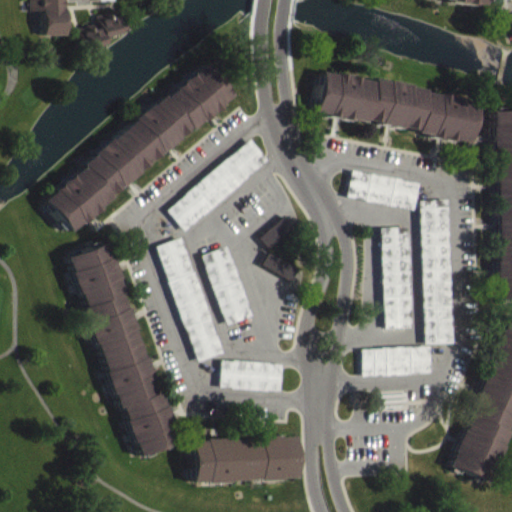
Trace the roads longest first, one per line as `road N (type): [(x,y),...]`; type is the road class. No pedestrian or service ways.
road 1 (residential): [(257,18),(272,129),(324,236),(303,334),(322,511)]
road 2 (residential): [(346,511),(327,445),(345,233),(288,133),(279,22)]
